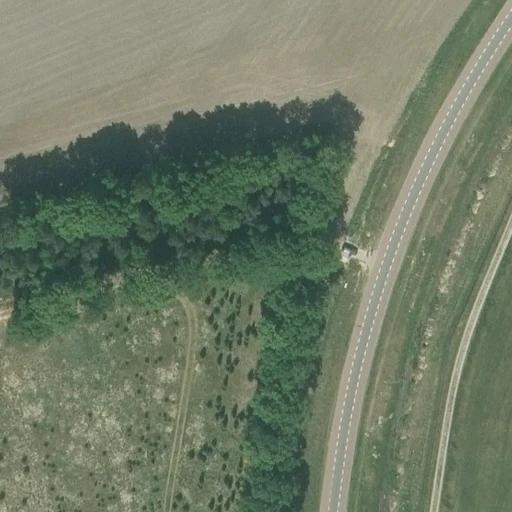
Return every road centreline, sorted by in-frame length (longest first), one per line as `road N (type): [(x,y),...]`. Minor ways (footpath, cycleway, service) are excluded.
road 1 (unclassified): [(332,511),(341,437),(384,265),(439,139),(511,17)]
road 2 (track): [(435,511),(455,378),(511,225)]
